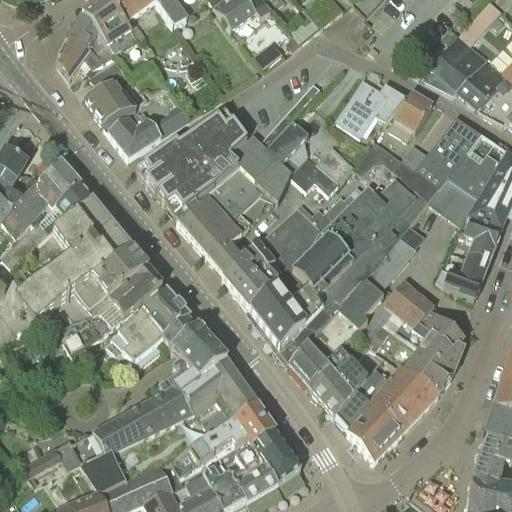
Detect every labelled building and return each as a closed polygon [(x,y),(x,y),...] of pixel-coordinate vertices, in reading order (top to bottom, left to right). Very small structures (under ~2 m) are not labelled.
[(107,0),(105,2),(124,30),(129,37),(136,47),(137,49),(145,44),(144,42),(137,31),(136,31),(132,24),(153,9),(149,4),(146,0),(107,0)] [(165,0),(146,0),(149,4),(153,9),(171,32),(182,23),(165,0)] [(258,26),(268,19),(255,0),(228,0),(218,7),(223,14),(217,18),(229,35),(253,19),(258,26)] [(298,52),(342,17),(328,0),(319,0),(302,14),(304,16),(283,33),(290,42),(298,52)] [(84,17),(80,21),(96,39),(106,51),(106,52),(112,62),(136,47),(129,37),(124,30),(105,2),(96,9),(84,17)] [(474,23),(485,34),(500,18),(489,7),(474,23)] [(80,21),(67,44),(88,57),(91,60),(95,64),(97,63),(103,59),(108,65),(112,62),(106,52),(106,51),(96,39),(80,21)] [(499,97),(508,88),(456,39),(419,82),(424,86),(431,78),(476,118),(481,121),(501,101),(499,97)] [(298,52),(290,42),(284,50),(290,57),(291,58),(298,52)] [(57,66),(56,72),(67,86),(79,71),(85,79),(102,69),(95,64),(91,60),(88,57),(67,44),(57,63),(57,66)] [(263,73),(283,62),(276,49),(256,60),(263,73)] [(511,65),(499,79),(501,82),(505,85),(508,88),(511,91),(511,65)] [(116,66),(89,84),(96,97),(124,82),(116,66)] [(368,79),(335,128),(360,144),(374,123),(385,131),(392,121),(403,105),(389,96),(378,88),(381,81),(370,76),(368,79)] [(102,134),(135,116),(118,86),(86,104),(102,134)] [(511,91),(508,88),(499,97),(501,101),(481,121),(501,133),(504,129),(505,130),(505,129),(511,135),(511,91)] [(312,91),(259,149),(265,155),(318,96),(312,91)] [(412,138),(413,139),(430,113),(409,99),(393,124),(393,125),(387,134),(406,147),(412,138)] [(187,127),(177,111),(167,118),(177,134),(178,136),(188,129),(187,127)] [(126,124),(106,139),(127,167),(150,152),(161,144),(151,128),(148,124),(146,121),(141,113),(133,118),(126,124)] [(235,176),(227,165),(245,148),(223,118),(176,151),(174,148),(134,177),(153,203),(155,202),(174,228),(235,176)] [(471,212),(498,174),(507,162),(505,161),(504,161),(482,145),(454,125),(427,163),(424,161),(412,176),(439,197),(430,208),(461,231),(473,213),(471,212)] [(292,129),(266,156),(280,172),(289,182),(297,172),(288,164),(306,144),(292,129)] [(235,176),(174,228),(211,272),(222,264),(243,238),(234,228),(259,205),(272,211),(272,210),(276,213),(290,183),(289,182),(280,172),(266,156),(265,155),(259,149),(251,142),(245,148),(227,165),(235,176)] [(411,176),(400,167),(373,145),(352,173),(360,181),(372,170),(382,168),(398,183),(376,205),(366,194),(361,199),(356,193),(342,206),(339,203),(322,220),(317,215),(311,222),(300,210),(296,214),(268,239),(257,251),(279,275),(259,294),(264,299),(246,316),(266,344),(285,369),(347,307),(382,266),(406,237),(405,236),(426,210),(428,211),(430,208),(439,197),(412,176),(411,176)] [(411,176),(424,161),(412,152),(400,167),(411,176)] [(315,170),(338,189),(352,173),(331,153),(315,170)] [(0,177),(13,187),(25,168),(4,155),(0,161),(0,177)] [(45,183),(57,171),(47,161),(35,173),(45,183)] [(290,183),(305,197),(313,188),(327,202),(338,189),(315,170),(306,162),(297,172),(289,182),(290,183)] [(473,213),(464,227),(469,228),(467,233),(497,243),(501,236),(500,236),(501,234),(511,208),(511,166),(508,163),(507,163),(475,207),(471,212),(473,213)] [(55,213),(78,193),(59,169),(57,171),(45,183),(25,201),(26,202),(20,206),(21,207),(10,220),(1,231),(14,245),(45,212),(50,218),(55,215),(56,215),(55,213)] [(0,192),(7,197),(13,187),(0,177),(0,192)] [(15,203),(7,197),(0,192),(0,212),(10,220),(21,207),(20,206),(26,202),(25,201),(20,197),(15,203)] [(37,231),(27,241),(36,252),(47,243),(51,239),(50,238),(64,228),(90,207),(87,203),(78,193),(55,213),(56,215),(55,215),(50,218),(37,231)] [(27,241),(1,265),(11,277),(28,260),(36,270),(47,261),(55,273),(13,304),(17,308),(33,331),(57,313),(71,332),(73,334),(88,328),(92,326),(96,325),(112,315),(107,309),(108,308),(146,278),(134,264),(129,257),(110,233),(90,207),(64,228),(50,238),(51,239),(47,243),(36,252),(27,241)] [(10,220),(0,212),(0,232),(1,231),(10,220)] [(464,227),(457,242),(463,244),(462,245),(471,249),(465,266),(479,272),(484,274),(485,275),(494,253),(496,251),(498,246),(497,243),(467,233),(469,228),(464,227)] [(398,247),(382,266),(393,279),(412,258),(409,256),(416,248),(416,243),(407,234),(405,236),(406,237),(398,247)] [(256,250),(238,267),(220,285),(246,316),(264,299),(259,294),(279,275),(256,250)] [(376,299),(393,279),(382,266),(347,307),(285,369),(287,372),(313,402),(332,383),(325,376),(341,360),(339,358),(343,353),(352,343),(366,329),(363,326),(382,305),(376,299)] [(440,276),(434,288),(444,294),(455,300),(471,307),(476,302),(478,297),(478,294),(485,275),(484,274),(479,272),(465,266),(458,284),(449,280),(440,276)] [(122,327),(160,295),(146,278),(108,308),(107,309),(112,315),(122,327)] [(360,351),(350,360),(356,365),(370,355),(374,357),(388,336),(393,339),(419,358),(452,383),(462,356),(456,353),(461,347),(441,330),(445,326),(432,314),(402,289),(382,312),(367,330),(366,329),(352,343),(354,345),(360,351)] [(140,319),(139,320),(155,340),(156,339),(180,319),(164,299),(140,319)] [(100,344),(122,327),(112,315),(96,325),(92,326),(88,328),(73,334),(56,340),(70,365),(100,343),(100,344)] [(156,339),(155,340),(160,347),(161,348),(170,359),(197,338),(180,319),(156,339)] [(110,348),(105,352),(116,364),(115,365),(124,377),(125,378),(131,373),(135,370),(141,365),(145,369),(159,358),(155,353),(161,348),(160,347),(155,340),(139,320),(116,340),(127,354),(121,360),(110,348)] [(224,369),(203,345),(197,338),(170,359),(174,365),(178,368),(172,373),(171,377),(174,380),(176,381),(157,394),(161,400),(162,401),(173,395),(179,403),(192,422),(110,458),(103,461),(81,471),(80,469),(78,470),(97,501),(157,475),(173,469),(184,464),(181,459),(186,457),(255,413),(244,398),(242,398),(236,389),(237,387),(236,386),(224,369)] [(403,379),(436,403),(445,392),(452,383),(419,358),(403,379)] [(342,366),(344,364),(341,360),(325,376),(332,383),(313,402),(329,421),(348,402),(335,388),(349,373),(342,366)] [(376,399),(386,388),(374,378),(368,383),(357,372),(354,376),(345,365),(344,364),(342,366),(349,373),(335,388),(348,402),(329,421),(341,435),(376,399)] [(400,376),(389,390),(386,388),(376,399),(389,412),(380,422),(400,441),(436,403),(403,379),(400,376)] [(192,422),(179,403),(173,395),(162,401),(161,400),(91,440),(103,461),(110,458),(192,422)] [(500,408),(496,421),(511,424),(511,397),(504,396),(500,408)] [(371,470),(400,441),(380,422),(389,412),(376,399),(341,435),(371,470)] [(257,450),(272,439),(255,413),(186,457),(181,459),(184,464),(173,469),(178,487),(201,475),(200,474),(246,448),(247,450),(254,446),(257,450)] [(511,424),(496,421),(488,445),(511,452),(511,424)] [(250,454),(276,493),(299,478),(272,439),(257,450),(254,446),(247,450),(246,448),(200,474),(201,475),(178,487),(173,469),(157,475),(171,500),(201,483),(221,472),(230,466),(232,469),(235,467),(233,465),(250,454)] [(511,452),(488,445),(476,481),(495,487),(495,485),(502,487),(505,471),(511,472),(511,452)] [(70,475),(78,470),(80,469),(68,448),(54,456),(60,466),(66,477),(70,475)] [(277,494),(276,493),(250,454),(233,465),(235,467),(232,469),(230,466),(221,472),(244,511),(245,511),(277,494)] [(25,485),(60,466),(54,456),(19,475),(25,485)] [(70,475),(88,504),(97,501),(78,470),(70,475)] [(217,511),(242,511),(244,511),(221,472),(201,483),(211,497),(217,511)] [(177,511),(171,500),(157,475),(97,501),(88,504),(67,511),(177,511)] [(495,485),(495,487),(476,481),(473,496),(469,511),(511,511),(511,490),(501,488),(502,487),(495,485)] [(217,511),(211,497),(201,483),(171,500),(177,511),(217,511)]
